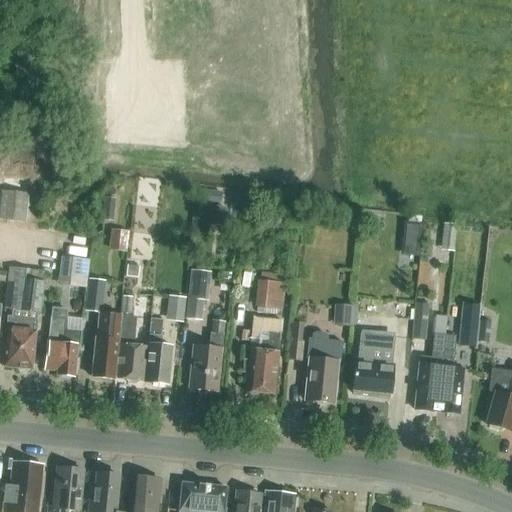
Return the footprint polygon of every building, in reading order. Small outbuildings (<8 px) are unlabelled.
[(192,0),(152,0),(154,20),(194,17),(192,0)] [(194,17),(154,20),(156,50),(196,48),(194,17)] [(227,69),(187,71),(189,101),(229,99),(227,69)] [(229,99),(189,101),(190,132),(230,129),(229,99)] [(28,181),(1,178),(0,190),(0,221),(24,224),(28,181)] [(220,191),(199,189),(198,202),(219,204),(220,191)] [(112,222),(115,200),(104,198),(101,220),(112,222)] [(223,206),(207,205),(205,225),(222,226),(223,206)] [(402,221),(400,256),(417,257),(420,223),(402,221)] [(455,224),(441,223),(438,250),(452,252),(455,224)] [(479,225),(475,251),(489,253),(493,227),(479,225)] [(108,252),(125,253),(125,241),(126,233),(118,233),(109,232),(108,252)] [(88,259),(61,257),(59,277),(86,280),(88,259)] [(136,278),(138,268),(125,266),(124,276),(136,278)] [(43,274),(8,270),(3,310),(11,311),(36,315),(37,315),(43,274)] [(187,320),(200,321),(202,299),(205,299),(208,273),(191,271),(187,320)] [(284,274),(261,272),(260,280),(256,280),(254,307),(280,309),(284,274)] [(105,280),(89,278),(85,313),(101,315),(105,280)] [(121,297),(121,307),(120,315),(130,316),(131,298),(121,297)] [(182,323),(185,298),(167,297),(164,321),(182,323)] [(424,341),(428,305),(414,304),(411,340),(424,341)] [(352,305),(333,305),(332,325),(351,326),(352,305)] [(44,369),(44,371),(55,372),(55,377),(59,377),(61,380),(69,380),(71,378),(73,378),(76,347),(79,347),(80,332),(63,331),(64,309),(49,308),(47,344),(44,369)] [(36,315),(11,311),(10,320),(8,319),(3,368),(16,370),(20,373),(25,374),(28,371),(31,371),(36,322),(36,315)] [(119,319),(97,317),(91,378),(113,381),(119,319)] [(138,383),(144,384),(147,349),(127,347),(127,341),(133,342),(135,319),(120,318),(119,319),(113,381),(124,382),(126,385),(135,386),(138,383)] [(242,331),(241,342),(249,342),(248,352),(247,362),(243,362),(242,375),(246,375),(244,393),(248,394),(250,397),(257,397),(259,395),(272,396),(274,379),(275,367),(279,334),(280,321),(251,318),(250,324),(250,332),(242,331)] [(478,320),(461,318),(458,346),(475,348),(478,320)] [(489,321),(479,320),(476,340),(487,342),(489,321)] [(150,321),(147,349),(144,384),(166,386),(170,348),(160,347),(162,322),(150,321)] [(188,390),(217,393),(223,322),(211,321),(208,350),(192,349),(188,390)] [(301,324),(289,323),(288,341),(287,341),(285,361),(301,362),(303,342),(300,342),(301,324)] [(306,360),(308,361),(304,401),(332,404),(337,364),(338,364),(340,342),(327,341),(327,335),(325,333),(316,332),(312,334),(312,338),(308,338),(306,360)] [(389,399),(392,366),(391,366),(394,334),(359,332),(356,361),(355,360),(352,396),(389,399)] [(418,358),(413,411),(418,411),(420,414),(426,414),(428,412),(436,413),(444,335),(433,334),(431,359),(418,358)] [(444,335),(436,413),(444,414),(446,416),(452,417),(454,415),(459,415),(463,370),(451,368),(454,336),(444,335)] [(487,391),(494,393),(485,425),(488,426),(489,429),(496,431),(499,430),(511,433),(511,428),(511,372),(491,369),(487,391)] [(37,511),(42,467),(12,464),(10,488),(4,488),(1,511),(37,511)] [(56,468),(52,509),(48,508),(47,511),(64,511),(65,511),(71,511),(77,511),(82,471),(56,468)] [(112,511),(116,476),(95,474),(94,486),(90,486),(87,511),(112,511)] [(156,511),(159,481),(130,478),(126,511),(156,511)] [(181,484),(177,511),(226,511),(227,510),(223,509),(225,488),(181,484)] [(258,511),(260,496),(257,495),(255,492),(246,491),(243,494),(235,493),(233,511),(258,511)] [(262,511),(291,511),(293,497),(264,493),(262,511)]
